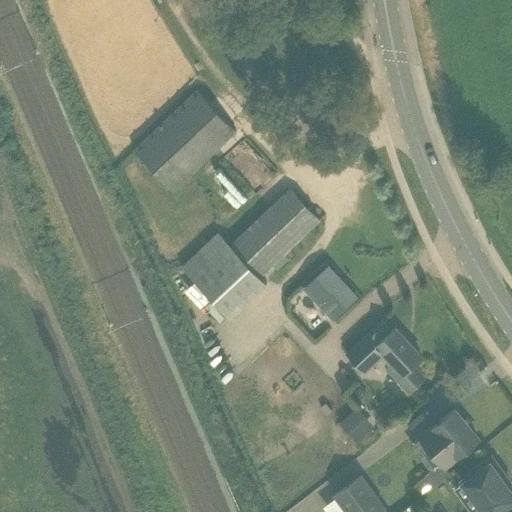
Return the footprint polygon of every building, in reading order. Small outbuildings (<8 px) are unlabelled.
[(236,130),(197,89),(134,149),(172,190),(236,130)] [(267,283),(259,274),(318,218),(290,188),(231,244),(218,231),(202,246),(251,298),(267,283)] [(332,319),(357,296),(328,264),(303,288),(332,319)] [(367,334),(346,353),(365,373),(383,356),(390,363),(385,368),(409,393),(426,378),(414,364),(422,357),(393,326),(390,330),(381,320),(367,334)] [(341,420),(359,440),(378,423),(360,403),(341,420)] [(478,439),(453,409),(432,426),(432,427),(420,437),(444,465),(456,456),(457,456),(478,439)] [(492,511),(511,497),(511,491),(500,475),(504,472),(491,454),(471,469),(474,473),(463,481),(481,506),(473,511),(492,511)] [(387,511),(383,507),(360,475),(334,494),(347,511),(387,511)]
